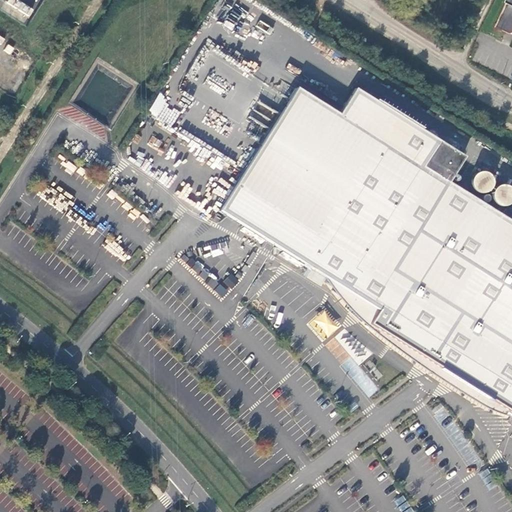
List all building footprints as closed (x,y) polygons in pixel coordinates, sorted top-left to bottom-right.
[(26,22),(34,9),(18,0),(8,0),(3,9),(26,22)] [(511,0),(499,26),(511,32),(511,0)] [(367,326),(511,417),(511,225),(447,184),(463,159),(354,89),(337,115),(295,88),(219,212),(376,312),(367,326)] [(159,117),(170,100),(160,94),(149,111),(159,117)] [(471,178),(470,180),(468,183),(469,188),(471,191),(474,194),(478,195),(481,195),(485,193),(488,190),(490,186),(489,181),(488,178),(485,176),(483,174),(478,174),(474,175),(471,178)] [(488,199),(487,201),(488,206),(490,208),(493,211),(498,212),(501,211),(505,209),(507,206),(508,204),(509,201),(508,197),(505,193),(503,192),(501,191),(498,190),(494,191),(491,193),(488,196),(488,199)] [(307,323),(327,348),(331,344),(327,338),(341,327),(325,308),(307,323)] [(356,364),(347,371),(368,397),(377,390),(356,364)]
